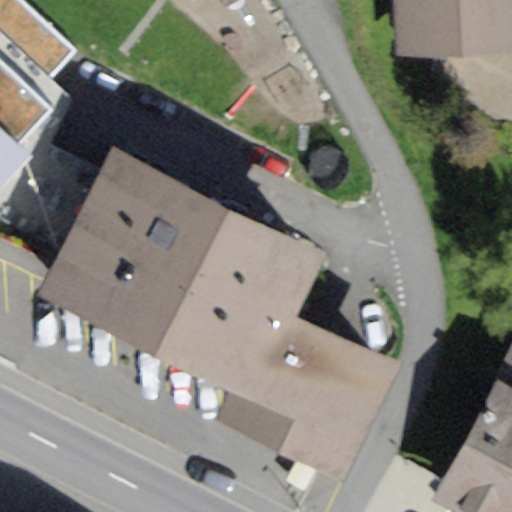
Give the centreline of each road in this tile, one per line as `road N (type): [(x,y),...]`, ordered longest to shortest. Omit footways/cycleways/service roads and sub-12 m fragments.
road 1 (track): [(347,511),(427,313),(409,189),(289,0)]
road 2 (secondary): [(0,411),(192,511)]
